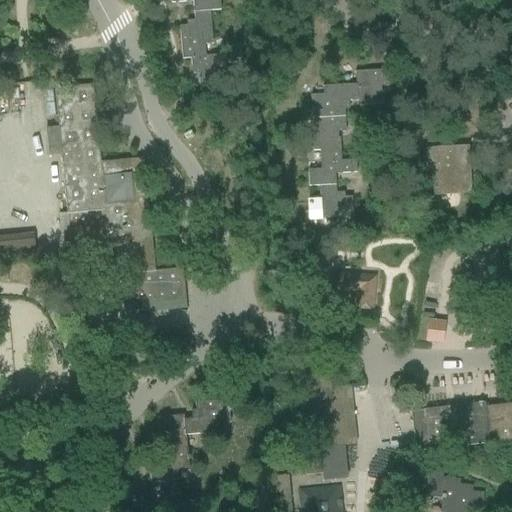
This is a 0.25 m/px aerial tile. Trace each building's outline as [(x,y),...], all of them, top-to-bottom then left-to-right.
[(169,0),(170,4),(192,2),(193,15),(209,13),(219,12),(218,0),(169,0)] [(212,46),(209,13),(193,15),(193,21),(186,21),(186,27),(178,28),(181,61),(189,61),(189,60),(204,58),(203,47),(212,46)] [(223,57),(204,58),(189,60),(189,61),(191,77),(199,76),(199,81),(197,81),(198,93),(225,90),(223,57)] [(382,106),(382,94),(380,94),(380,89),(388,89),(387,72),(354,74),(355,87),(356,103),(356,107),(382,106)] [(115,240),(121,303),(139,301),(140,313),(186,309),(185,301),(182,269),(154,272),(151,241),(147,242),(144,209),(141,209),(137,173),(131,168),(101,171),(99,147),(92,86),(54,90),(58,130),(45,131),(48,158),(60,156),(70,269),(93,267),(90,242),(115,240)] [(349,103),(356,103),(355,87),(322,88),(323,97),(310,97),(311,108),(309,108),(309,112),(311,112),(311,120),(344,119),(344,111),(350,110),(349,103)] [(44,103),(53,103),(52,91),(43,92),(44,103)] [(46,117),(54,116),(53,104),(45,105),(46,117)] [(313,153),(319,152),(340,151),(339,139),(337,139),(337,135),(345,134),(344,119),(311,120),(313,153)] [(436,180),(431,181),(433,198),(471,194),(468,166),(463,167),(462,159),(468,159),(467,146),(425,150),(426,166),(435,166),(436,180)] [(340,162),(340,151),(319,152),(320,171),(308,171),(309,188),(319,187),(335,186),(334,175),(356,174),(355,162),(340,162)] [(320,201),(308,202),(309,220),(329,219),(330,231),(340,231),(341,233),(344,232),(344,231),(353,230),(351,197),(343,198),(343,192),(335,192),(335,186),(319,187),(320,201)] [(0,236),(0,258),(35,255),(33,234),(0,236)] [(373,310),(374,290),(375,277),(342,275),(341,292),(357,293),(356,309),(373,310)] [(308,476),(326,474),(346,472),(344,447),(336,448),(331,400),(329,368),(295,372),(308,476)] [(184,420),(185,437),(218,434),(218,425),(230,424),(229,413),(231,413),(231,409),(229,409),(228,401),(195,404),(195,411),(191,411),(191,420),(184,420)] [(424,411),(410,412),(413,432),(415,454),(427,453),(511,442),(511,404),(484,408),(474,409),(473,405),(471,405),(470,406),(424,411)] [(153,452),(187,449),(185,437),(184,420),(183,416),(157,419),(158,430),(159,430),(160,435),(152,436),(153,452)] [(187,449),(153,452),(155,467),(149,468),(150,483),(177,481),(176,473),(189,472),(188,461),(190,461),(189,457),(187,457),(187,449)] [(466,511),(467,508),(482,510),(483,494),(472,493),(472,487),(459,486),(459,480),(441,479),(442,474),(428,473),(426,498),(441,499),(439,511),(466,511)] [(150,483),(151,489),(151,494),(129,496),(131,509),(146,508),(146,511),(167,511),(166,498),(178,497),(177,481),(150,483)] [(299,491),(300,511),(341,511),(340,488),(299,491)]
